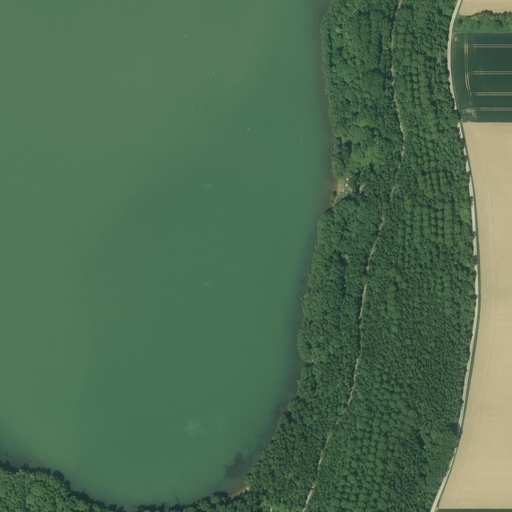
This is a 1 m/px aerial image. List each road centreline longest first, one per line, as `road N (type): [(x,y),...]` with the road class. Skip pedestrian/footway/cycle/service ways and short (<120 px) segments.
road 1 (track): [(432,511),(454,451),(476,311),(472,202),(450,77),(460,0)]
road 2 (track): [(403,141),(367,272),(350,397),(303,511)]
road 3 (track): [(402,0),(391,58),(403,141)]
